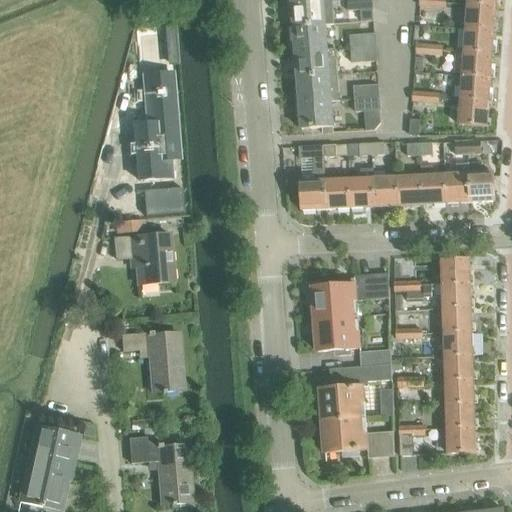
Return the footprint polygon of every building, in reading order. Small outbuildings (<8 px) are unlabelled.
[(347,0),(349,13),(373,11),(371,0),(347,0)] [(445,9),(445,0),(432,0),(432,8),(438,8),(445,9)] [(468,0),(468,7),(495,9),(496,0),(468,0)] [(293,14),(295,29),(325,26),(325,28),(333,27),(331,1),(323,1),(289,3),(290,14),(293,14)] [(494,33),(495,9),(468,7),(466,31),(494,33)] [(415,25),(439,27),(440,14),(416,12),(415,25)] [(292,44),(293,55),(327,52),(325,28),(325,26),(295,29),(296,44),(292,44)] [(167,57),(176,56),(174,27),(165,28),(167,57)] [(459,30),(458,42),(465,43),(464,55),(492,57),(494,33),(466,31),(459,30)] [(349,37),(351,51),(376,49),(375,36),(349,37)] [(416,55),(429,56),(429,47),(416,46),(416,55)] [(442,48),(429,47),(429,56),(442,57),(442,48)] [(378,64),(376,49),(351,51),(353,66),(378,64)] [(297,65),(298,80),(337,77),(335,52),(327,52),(293,55),(294,65),(297,65)] [(464,55),(463,79),(490,81),(492,57),(464,55)] [(296,94),(298,106),(332,104),(332,105),(340,104),(337,77),(298,80),(299,94),(296,94)] [(463,79),(461,102),(489,105),(490,81),(463,79)] [(354,87),(355,102),(380,101),(379,86),(354,87)] [(126,91),(124,92),(125,97),(125,103),(134,102),(137,99),(136,91),(126,91)] [(413,103),(425,104),(426,94),(413,93),(413,103)] [(439,95),(426,94),(425,104),(438,105),(439,95)] [(381,112),(380,101),(355,102),(356,113),(381,112)] [(487,129),(489,105),(461,102),(459,126),(487,129)] [(334,129),(332,105),(332,104),(298,106),(298,116),(301,115),(302,131),(323,130),(333,129),(334,129)] [(139,182),(172,179),(167,124),(149,125),(148,109),(122,111),(116,132),(136,139),(136,152),(131,152),(132,160),(137,160),(139,182)] [(411,138),(419,138),(420,123),(411,122),(411,138)] [(456,156),(469,156),(469,144),(456,145),(456,156)] [(481,144),(469,144),(469,156),(482,155),(481,144)] [(385,145),(373,146),(374,158),(385,157),(385,145)] [(360,158),(374,158),(373,146),(360,146),(360,158)] [(408,158),(422,158),(421,146),(408,147),(408,158)] [(432,146),(421,146),(422,158),(432,157),(432,146)] [(337,147),(325,148),(325,160),(337,159),(337,147)] [(326,175),(325,160),(325,148),(299,149),(300,161),(314,161),(315,184),(301,185),(302,213),(328,212),(327,183),(326,175)] [(481,165),(470,166),(472,204),(496,203),(494,175),(482,176),(481,165)] [(469,166),(469,167),(456,167),(457,177),(446,177),(448,206),(472,204),(470,166),(469,166)] [(446,177),(434,178),(433,168),(421,168),(421,179),(423,178),(425,207),(448,206),(446,177)] [(361,182),(351,182),(352,210),(376,209),(375,181),(374,181),(373,171),(360,172),(361,182)] [(384,174),(374,174),(375,181),(376,209),(400,208),(398,180),(384,180),(384,174)] [(351,182),(336,183),(336,175),(326,175),(327,183),(328,212),(352,210),(351,182)] [(421,179),(398,180),(400,208),(425,207),(423,178),(421,179)] [(183,189),(145,192),(147,217),(185,214),(183,189)] [(116,238),(146,236),(145,222),(115,225),(116,238)] [(139,287),(175,284),(171,237),(114,240),(116,260),(136,259),(139,287)] [(442,262),(442,286),(471,285),(470,261),(442,262)] [(313,290),(315,322),(353,319),(352,302),(389,299),(388,276),(355,278),(355,281),(335,281),(335,289),(313,290)] [(442,286),(436,286),(436,297),(443,297),(443,310),(471,309),(471,285),(442,286)] [(422,292),(407,292),(407,303),(424,302),(423,298),(431,298),(431,287),(422,287),(422,292)] [(403,298),(395,298),(396,315),(404,315),(403,298)] [(443,310),(444,334),(472,333),(471,309),(443,310)] [(353,334),(353,319),(315,322),(317,353),(339,351),(339,358),(351,357),(351,351),(360,350),(359,334),(353,334)] [(123,325),(115,326),(115,336),(123,335),(123,325)] [(397,341),(409,341),(409,331),(396,331),(397,341)] [(421,331),(409,331),(409,341),(421,340),(421,331)] [(444,334),(445,358),(473,358),(472,333),(444,334)] [(166,394),(184,392),(179,335),(153,338),(153,335),(122,337),(123,353),(139,351),(140,360),(150,359),(153,395),(161,394),(161,396),(166,395),(166,394)] [(360,355),(361,369),(391,367),(390,353),(360,355)] [(474,382),(473,358),(445,358),(446,383),(474,382)] [(331,391),(320,391),(323,424),(361,421),(360,404),(365,404),(364,389),(369,389),(368,384),(391,382),(391,372),(391,367),(361,369),(330,372),(331,391)] [(422,379),(410,380),(411,389),(422,389),(422,379)] [(398,389),(411,389),(410,380),(398,380),(398,389)] [(446,383),(446,407),(475,406),(474,382),(446,383)] [(394,405),(382,405),(382,418),(394,418),(394,405)] [(446,407),(447,431),(476,430),(475,406),(446,407)] [(363,436),(361,421),(323,424),(325,455),(345,453),(346,459),(359,458),(359,452),(368,452),(368,460),(394,458),(393,433),(363,436)] [(145,422),(131,422),(132,432),(143,432),(145,432),(145,422)] [(400,427),(401,437),(401,457),(413,457),(412,437),(412,427),(400,427)] [(424,427),(412,427),(412,437),(424,437),(424,427)] [(71,475),(77,450),(79,438),(36,428),(31,455),(38,457),(34,479),(26,477),(20,504),(57,511),(60,511),(69,474),(71,475)] [(476,454),(476,430),(447,431),(448,455),(476,454)] [(145,432),(143,432),(144,440),(157,439),(156,431),(145,432)] [(163,447),(158,447),(157,439),(144,440),(129,441),(131,465),(148,464),(148,472),(159,471),(162,507),(171,506),(171,508),(175,508),(175,506),(193,504),(188,447),(163,449),(163,447)]
